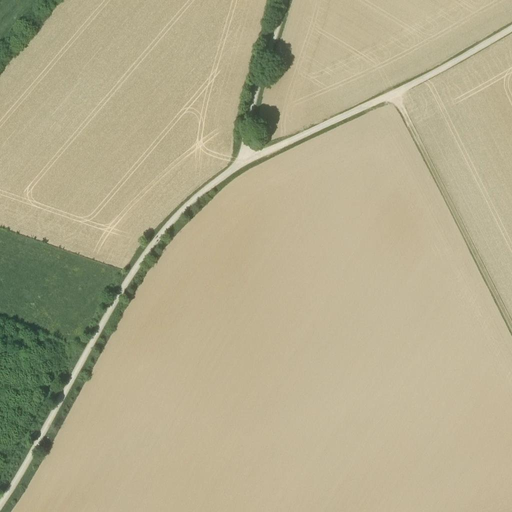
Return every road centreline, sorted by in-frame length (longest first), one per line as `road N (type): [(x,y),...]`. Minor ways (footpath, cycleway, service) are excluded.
road 1 (unclassified): [(0,499),(159,231),(246,161)]
road 2 (unclassified): [(246,161),(511,26)]
road 3 (track): [(511,330),(395,91)]
road 4 (unclassified): [(246,161),(252,95),(282,0)]
